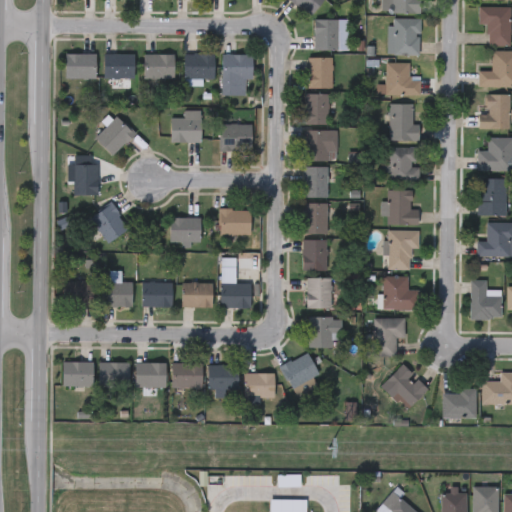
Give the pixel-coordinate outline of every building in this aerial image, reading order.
[(321,0),(307,15),(290,0),(321,0)] [(390,0),(417,0),(417,13),(390,13),(390,0)] [(509,7),(509,45),(487,45),(487,23),(477,23),(477,7),(509,7)] [(419,19),(418,54),(387,54),(387,18),(419,19)] [(313,50),(313,19),(337,19),(337,50),(313,50)] [(511,50),(511,87),(477,87),(477,71),(490,71),(490,50),(511,50)] [(63,77),(63,53),(94,53),(94,77),(63,77)] [(132,53),(132,77),(102,77),(102,53),(132,53)] [(172,78),(142,78),(142,54),(172,54),(172,78)] [(213,54),(213,78),(182,78),(182,54),(213,54)] [(250,79),(244,79),(244,95),(220,95),(220,54),(250,54),(250,79)] [(306,87),(306,56),(330,56),(330,87),(306,87)] [(384,95),(384,62),(408,62),(408,79),(419,79),(419,95),(384,95)] [(302,93),(326,93),(326,124),(302,124),(302,93)] [(507,93),(507,130),(485,130),(485,93),(507,93)] [(387,103),(411,103),(411,123),(417,123),(417,140),(387,140),(387,103)] [(169,141),(169,116),(181,116),(181,110),(200,110),(200,141),(169,141)] [(111,155),(93,138),(114,115),(132,133),(111,155)] [(250,123),(250,149),(219,149),(219,123),(250,123)] [(301,160),(301,130),(334,130),(334,151),(326,151),(326,160),(301,160)] [(510,155),(511,155),(511,170),(476,170),(476,144),(484,144),(484,137),(510,137),(510,155)] [(417,147),(417,182),(386,181),(387,146),(417,147)] [(96,163),(96,194),(71,194),(71,155),(90,155),(90,163),(96,163)] [(326,166),(326,196),(302,196),(302,166),(326,166)] [(476,178),(505,178),(505,215),(476,215),(476,178)] [(409,190),(409,209),(417,209),(417,224),(385,224),(385,215),(381,215),(381,201),(386,201),(386,190),(409,190)] [(301,233),(301,202),(326,202),(326,233),(301,233)] [(88,219),(109,203),(127,227),(107,243),(88,219)] [(249,209),(249,234),(217,234),(217,209),(249,209)] [(198,242),(168,242),(168,217),(198,217),(198,242)] [(511,256),(474,256),(474,241),(485,241),(485,222),(511,222),(511,256)] [(385,269),(385,230),(417,230),(417,248),(409,248),(409,269),(385,269)] [(301,270),(301,240),(326,240),(326,270),(301,270)] [(415,289),(415,309),(381,309),(381,275),(406,275),(406,289),(415,289)] [(329,277),(329,308),(304,308),(304,277),(329,277)] [(485,291),(499,291),(499,319),(469,319),(469,279),(485,279),(485,291)] [(63,305),(63,281),(93,281),(93,305),(63,305)] [(131,306),(99,306),(99,281),(131,281),(131,306)] [(170,306),(140,306),(140,282),(170,282),(170,306)] [(211,283),(211,307),(181,307),(181,283),(211,283)] [(219,307),(219,283),(249,283),(249,307),(219,307)] [(306,347),(306,316),(337,316),(337,347),(306,347)] [(372,356),(372,318),(403,318),(403,338),(394,338),(394,356),(372,356)] [(317,374),(289,389),(277,367),(305,352),(317,374)] [(91,386),(61,386),(61,361),(91,361),(91,386)] [(127,386),(97,385),(97,362),(127,362),(127,386)] [(134,386),(134,363),(164,363),(164,386),(134,386)] [(170,387),(170,363),(200,363),(200,387),(170,387)] [(379,387),(400,364),(426,388),(405,411),(379,387)] [(237,389),(206,389),(206,365),(237,365),(237,389)] [(272,373),(272,398),(242,398),(242,373),(272,373)] [(511,404),(480,404),(480,382),(499,382),(499,373),(511,373),(511,404)] [(474,389),(474,419),(441,419),(441,394),(458,394),(458,389),(474,389)] [(470,511),(470,488),(495,488),(495,511),(470,511)] [(387,511),(379,506),(389,493),(412,511),(387,511)] [(439,511),(439,494),(464,494),(464,511),(439,511)] [(511,495),(511,511),(501,511),(501,495),(511,495)]
